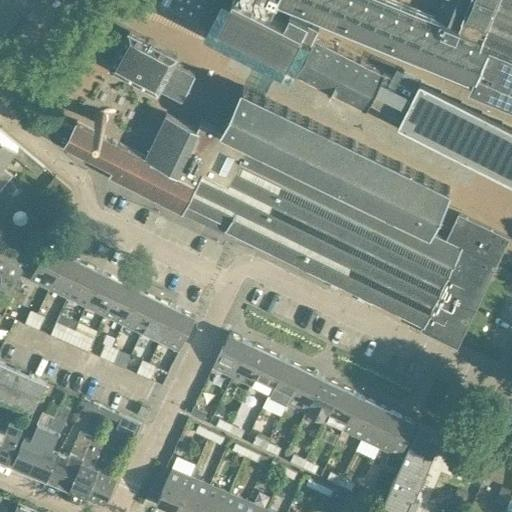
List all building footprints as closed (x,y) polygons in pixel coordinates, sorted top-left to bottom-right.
[(272,13),(273,13),(247,0),(219,0),(205,28),(271,62),(256,92),(264,96),(279,66),(292,72),(297,62),(312,38),(319,24),(290,9),(285,20),(272,13)] [(511,0),(442,0),(436,15),(398,0),(247,0),(273,13),(277,0),(281,0),(292,5),(459,73),(461,77),(463,78),(466,76),(474,79),(470,87),(511,104),(511,0)] [(79,12),(78,12),(77,14),(79,15),(79,14),(80,14),(100,28),(109,15),(88,1),(86,2),(87,3),(79,12)] [(177,53),(130,28),(111,63),(159,89),(160,86),(182,97),(196,72),(174,60),(177,53)] [(366,106),(384,70),(383,69),(362,59),(362,58),(360,57),(360,58),(339,47),(340,47),(338,46),(337,46),(317,36),(317,35),(315,34),(313,38),(312,38),(297,62),(300,63),(296,71),(297,71),(296,71),(298,72),(299,72),(316,80),(316,81),(317,82),(318,81),(345,95),(345,96),(347,97),(347,96),(364,105),(366,106)] [(380,105),(511,172),(511,133),(488,121),(485,120),(484,119),(475,115),(475,114),(473,114),(465,110),(465,109),(463,109),(455,105),(455,104),(454,104),(453,104),(445,100),(445,99),(444,99),(435,95),(435,94),(434,94),(425,90),(426,90),(424,89),(416,85),(414,84),(406,80),(404,79),(396,75),(385,69),(384,70),(366,106),(377,112),(380,105)] [(223,127),(222,129),(429,230),(430,227),(448,189),(449,189),(450,186),(448,185),(426,175),(426,174),(424,173),(424,174),(402,163),(403,163),(400,162),(379,152),(379,151),(376,150),(355,140),(353,139),(333,130),(333,129),(331,128),(311,119),(309,117),(309,118),(289,108),(290,108),(287,107),(268,98),(268,97),(265,96),(265,97),(264,96),(256,92),(246,87),(243,85),(242,88),(243,88),(224,127),(223,127)] [(46,120),(40,131),(112,168),(109,174),(146,193),(183,212),(188,203),(228,223),(226,229),(235,233),(331,280),(413,320),(423,324),(462,242),(448,235),(430,227),(429,230),(222,129),(202,119),(197,127),(166,112),(145,155),(77,120),(73,127),(64,122),(49,114),(46,120)] [(37,174),(45,165),(0,128),(0,190),(13,176),(0,166),(11,153),(37,174)] [(67,200),(72,189),(56,175),(48,184),(67,200)] [(39,195),(61,214),(67,200),(48,184),(39,195)] [(499,258),(510,237),(459,212),(448,235),(462,242),(423,324),(420,329),(457,347),(459,343),(489,280),(496,264),(497,262),(499,258)] [(31,254),(0,240),(0,273),(3,273),(0,291),(0,292),(13,299),(31,254)] [(66,253),(47,243),(30,278),(49,287),(66,253)] [(84,262),(66,253),(49,287),(68,296),(84,262)] [(103,270),(84,262),(68,296),(86,305),(103,270)] [(121,279),(103,270),(86,305),(105,314),(121,279)] [(140,288),(121,279),(105,314),(124,323),(140,288)] [(159,297),(140,288),(124,323),(142,332),(159,297)] [(177,306),(159,297),(142,332),(161,340),(177,306)] [(195,315),(177,306),(161,340),(179,349),(195,315)] [(30,309),(25,322),(32,325),(37,313),(30,309)] [(60,312),(51,334),(69,342),(79,320),(60,312)] [(45,316),(37,313),(32,325),(39,329),(45,316)] [(79,320),(69,342),(88,350),(97,329),(79,320)] [(229,331),(213,366),(232,375),(248,340),(229,331)] [(267,349),(248,340),(232,375),(250,383),(267,349)] [(105,342),(99,355),(107,359),(112,346),(105,342)] [(112,346),(107,359),(114,362),(119,349),(112,346)] [(267,349),(250,383),(269,392),(285,358),(267,349)] [(304,367),(285,358),(269,392),(288,401),(304,367)] [(142,359),(136,372),(143,375),(149,362),(142,359)] [(0,360),(0,397),(4,398),(17,368),(0,360)] [(149,362),(143,375),(151,378),(156,365),(149,362)] [(304,367),(288,401),(306,410),(322,376),(304,367)] [(47,381),(17,368),(4,398),(35,410),(40,399),(47,381)] [(341,385),(322,376),(306,410),(325,419),(341,385)] [(341,385),(325,419),(343,428),(360,394),(341,385)] [(378,403),(360,394),(343,428),(362,437),(378,403)] [(105,406),(86,398),(82,408),(101,416),(105,406)] [(31,471),(53,421),(60,405),(51,401),(46,412),(43,410),(31,437),(25,434),(12,462),(31,471)] [(378,403),(362,437),(380,446),(397,412),(378,403)] [(141,404),(137,413),(147,418),(151,408),(141,404)] [(53,421),(32,471),(50,479),(63,450),(53,446),(70,409),(60,405),(53,421)] [(194,405),(190,412),(202,418),(206,411),(194,405)] [(416,421),(397,412),(380,446),(391,451),(386,462),(397,467),(402,456),(399,455),(416,421)] [(141,422),(123,414),(117,428),(125,432),(135,436),(141,422)] [(216,425),(228,431),(232,423),(219,417),(216,425)] [(0,457),(8,461),(23,426),(9,420),(7,427),(0,423),(0,457)] [(212,429),(199,422),(196,430),(209,436),(212,429)] [(443,433),(418,422),(387,494),(381,508),(380,511),(382,511),(413,511),(419,500),(414,498),(443,433)] [(244,429),(232,423),(228,431),(241,437),(244,429)] [(212,429),(209,436),(221,442),(224,434),(212,429)] [(50,479),(70,488),(93,436),(80,430),(70,454),(63,450),(50,479)] [(252,442),(265,448),(268,441),(255,435),(252,442)] [(93,436),(70,488),(88,495),(100,467),(94,464),(94,463),(104,441),(93,436)] [(249,446),(236,440),(233,447),(245,453),(249,446)] [(265,448),(277,454),(281,447),(268,441),(265,448)] [(245,453),(256,458),(258,459),(261,452),(249,446),(245,453)] [(290,460),(303,466),(306,459),(294,453),(290,460)] [(285,463),(272,457),(268,464),(281,470),(285,463)] [(303,466),(315,472),(318,465),(306,459),(303,466)] [(294,477),(298,469),(285,463),(281,470),(294,477)] [(100,467),(88,495),(105,503),(118,475),(100,467)] [(157,501),(175,509),(191,475),(172,467),(171,467),(157,501)] [(327,478),(339,484),(343,477),(330,471),(327,478)] [(196,511),(210,483),(191,475),(175,509),(181,511),(196,511)] [(322,481),(309,475),(306,482),(318,488),(322,481)] [(355,483),(343,477),(339,484),(352,490),(355,483)] [(330,494),(334,487),(322,481),(318,488),(330,494)] [(196,511),(219,511),(229,491),(210,483),(196,511)] [(511,488),(503,485),(497,500),(508,504),(509,501),(511,493),(511,488)] [(457,487),(451,502),(462,507),(469,492),(457,487)] [(364,500),(367,493),(360,490),(358,493),(356,497),(359,498),(364,500)] [(370,495),(367,502),(381,508),(387,494),(379,490),(376,497),(370,495)] [(242,511),(248,500),(229,491),(219,511),(242,511)] [(356,497),(347,492),(338,511),(352,511),(359,498),(356,497)] [(0,496),(0,511),(5,511),(12,497),(1,493),(0,496)] [(12,511),(33,511),(35,507),(18,500),(12,511)] [(242,511),(265,511),(267,508),(248,500),(242,511)]
